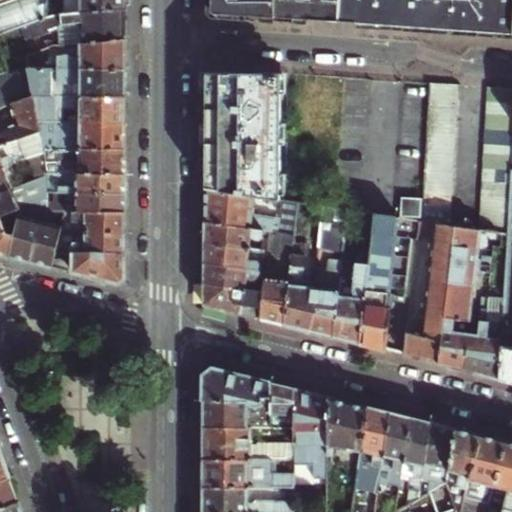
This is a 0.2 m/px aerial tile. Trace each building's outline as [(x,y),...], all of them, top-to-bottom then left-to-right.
[(0,105),(32,93),(26,66),(26,64),(8,71),(0,49),(0,32),(21,25),(45,17),(46,0),(11,0),(0,4),(0,105)] [(62,0),(64,14),(127,7),(126,0),(62,0)] [(206,0),(207,17),(328,25),(328,20),(329,0),(206,0)] [(329,0),(328,20),(336,21),(337,0),(329,0)] [(359,23),(361,0),(337,0),(336,21),(359,23)] [(378,29),(474,35),(476,0),(361,0),(359,23),(359,28),(378,29)] [(511,0),(476,0),(474,35),(511,37),(511,0)] [(58,27),(59,44),(126,39),(126,31),(127,7),(64,14),(45,17),(21,25),(26,39),(58,27)] [(26,64),(26,66),(126,67),(126,59),(126,39),(59,44),(53,44),(24,55),(26,64)] [(81,80),(81,95),(126,95),(126,88),(126,67),(26,66),(32,93),(33,96),(52,96),(52,75),(58,75),(58,82),(74,82),(81,80)] [(279,73),(206,73),(206,183),(206,189),(255,196),(279,199),(279,73)] [(431,83),(423,221),(425,222),(434,223),(450,226),(460,85),(431,83)] [(511,170),(511,158),(511,88),(489,87),(480,231),(482,231),(508,235),(511,170)] [(0,144),(41,130),(38,121),(36,108),(33,96),(32,93),(0,105),(0,144)] [(81,106),(81,121),(104,121),(104,125),(126,125),(126,116),(126,95),(81,95),(52,96),(33,96),(36,108),(76,108),(81,106)] [(104,121),(81,121),(38,121),(41,130),(45,148),(125,149),(126,143),(126,125),(104,125),(104,121)] [(0,166),(45,151),(45,148),(41,130),(0,144),(0,166)] [(125,149),(45,148),(45,151),(48,163),(47,174),(125,174),(125,167),(125,149)] [(48,163),(45,151),(0,166),(0,191),(47,174),(48,163)] [(0,214),(22,207),(23,204),(47,199),(47,193),(47,174),(0,191),(0,214)] [(47,174),(47,193),(125,193),(125,188),(125,174),(47,174)] [(253,214),(255,196),(206,189),(206,214),(206,222),(271,232),(277,233),(278,227),(273,226),(274,218),(253,214)] [(125,193),(47,193),(47,199),(47,211),(67,211),(125,212),(125,205),(125,193)] [(423,198),(402,197),(401,217),(422,218),(423,198)] [(9,257),(42,265),(53,267),(57,251),(61,231),(65,219),(55,216),(53,224),(42,221),(43,216),(44,211),(47,211),(47,199),(23,204),(22,207),(9,257)] [(299,203),(285,200),(281,233),(295,235),(299,203)] [(338,208),(324,206),(319,249),(344,253),(349,210),(338,208)] [(0,254),(0,255),(9,257),(22,207),(0,214),(0,254)] [(125,212),(67,211),(66,216),(74,216),(74,222),(87,222),(87,232),(125,232),(125,227),(125,212)] [(375,214),(373,234),(396,237),(397,229),(399,218),(375,214)] [(418,221),(411,220),(410,230),(417,231),(418,221)] [(87,222),(74,222),(74,231),(87,232),(87,222)] [(205,241),(268,251),(271,232),(206,222),(206,236),(205,241)] [(453,248),(456,227),(450,226),(434,223),(433,236),(432,245),(453,248)] [(480,231),(456,227),(453,248),(451,268),(450,280),(475,284),(476,278),(482,231),(480,231)] [(61,231),(57,251),(125,252),(125,244),(125,232),(87,232),(74,231),(61,231)] [(285,325),(293,255),(294,244),(295,235),(281,233),(277,233),(271,232),(268,251),(266,271),(265,278),(263,292),(260,319),(272,322),(285,325)] [(396,247),(396,237),(373,234),(371,253),(395,256),(396,247)] [(205,262),(266,271),(268,251),(205,241),(205,258),(205,262)] [(308,245),(294,244),(293,255),(306,257),(308,245)] [(451,268),(453,248),(432,245),(431,256),(430,264),(451,268)] [(57,251),(53,267),(65,270),(118,283),(125,277),(125,270),(125,252),(57,251)] [(359,251),(358,264),(369,266),(371,253),(359,251)] [(393,266),(395,256),(371,253),(369,266),(368,272),(392,276),(393,266)] [(306,257),(293,255),(285,325),(297,328),(309,331),(314,287),(299,285),(304,279),(306,257)] [(329,289),(314,287),(309,331),(320,334),(334,337),(339,295),(343,262),(330,260),(326,282),(329,289)] [(205,282),(246,289),(248,278),(259,280),(259,277),(265,278),(266,271),(205,262),(205,276),(205,282)] [(354,297),(339,295),(334,337),(348,341),(360,343),(366,291),(368,272),(369,266),(358,264),(356,263),(352,292),(354,297)] [(429,275),(428,285),(449,288),(450,280),(451,268),(430,264),(429,275)] [(392,276),(368,272),(366,291),(390,295),(391,285),(392,276)] [(257,291),(259,280),(248,278),(246,289),(257,291)] [(475,284),(450,280),(449,288),(447,299),(473,302),(474,290),(475,284)] [(257,291),(246,289),(205,282),(205,298),(205,305),(255,317),(260,319),(263,292),(257,291)] [(426,296),(425,304),(446,307),(447,299),(449,288),(428,285),(426,296)] [(390,295),(366,291),(360,343),(374,347),(386,350),(393,295),(390,295)] [(446,307),(445,317),(471,321),(472,312),(473,302),(447,299),(446,307)] [(445,317),(446,307),(425,304),(424,315),(423,321),(423,323),(444,326),(445,317)] [(504,313),(503,345),(511,345),(511,304),(505,304),(504,313)] [(503,345),(504,313),(486,310),(481,310),(480,322),(479,334),(475,372),(492,376),(501,378),(503,345)] [(471,321),(445,317),(444,326),(440,363),(452,367),(465,370),(469,332),(471,321)] [(440,363),(444,326),(423,323),(423,321),(415,320),(413,333),(407,332),(404,354),(415,357),(425,360),(440,363)] [(475,372),(479,334),(474,333),(469,332),(465,370),(470,371),(475,372)] [(511,345),(503,345),(501,378),(511,381),(511,345)] [(273,398),(272,382),(213,367),(205,375),(204,382),(204,401),(252,402),(252,407),(264,407),(264,398),(273,398)] [(274,428),(297,428),(296,388),(283,385),(272,382),(273,398),(273,416),(274,428)] [(297,428),(297,445),(297,460),(297,465),(318,465),(318,479),(331,479),(331,457),(330,396),(312,392),(296,388),(297,428)] [(363,451),(369,406),(350,402),(330,396),(331,457),(337,457),(337,449),(363,451)] [(204,419),(204,427),(252,428),(252,419),(268,419),(268,416),(273,416),(273,398),(264,398),(264,407),(252,407),(252,402),(204,401),(204,419)] [(382,410),(369,406),(363,451),(358,491),(381,494),(382,488),(382,483),(392,412),(382,410)] [(405,473),(414,417),(403,415),(392,412),(382,483),(403,487),(405,473)] [(423,420),(414,417),(405,473),(416,475),(414,486),(413,486),(410,502),(416,502),(422,499),(424,480),(432,422),(423,420)] [(444,425),(432,422),(424,480),(434,481),(432,492),(434,492),(447,484),(450,469),(457,428),(444,425)] [(255,445),(255,428),(252,428),(204,427),(203,446),(203,459),(273,460),(280,460),(280,453),(275,453),(275,446),(255,445)] [(462,511),(468,489),(483,435),(470,431),(457,428),(450,469),(447,484),(449,482),(457,505),(459,511),(462,511)] [(489,511),(507,440),(496,438),(483,435),(468,489),(462,511),(489,511)] [(511,511),(511,441),(507,440),(489,511),(511,511)] [(297,460),(297,445),(283,445),(283,460),(297,460)] [(0,480),(11,477),(8,469),(2,454),(0,448),(0,480)] [(203,470),(203,486),(250,487),(298,487),(297,474),(273,474),(273,460),(203,459),(203,470)] [(273,474),(297,474),(297,465),(297,460),(283,460),(280,460),(273,460),(273,474)] [(0,508),(19,501),(15,489),(11,477),(0,480),(0,508)] [(298,511),(298,502),(261,501),(256,504),(250,504),(250,487),(203,486),(203,507),(203,511),(298,511)] [(332,511),(331,488),(298,487),(298,502),(298,511),(332,511)] [(440,510),(434,492),(432,492),(422,499),(416,502),(407,508),(404,509),(405,511),(459,511),(457,505),(440,510)] [(0,511),(23,511),(19,501),(0,508),(0,511)] [(407,508),(400,503),(398,511),(399,511),(404,509),(407,508)]
